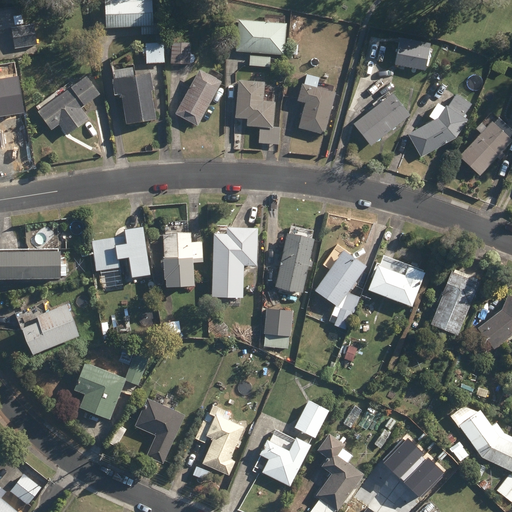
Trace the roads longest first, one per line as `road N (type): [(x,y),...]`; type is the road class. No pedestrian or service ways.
road 1 (residential): [(0,199),(140,178),(252,175),(390,197),(511,240)]
road 2 (residential): [(175,511),(43,442),(0,393)]
